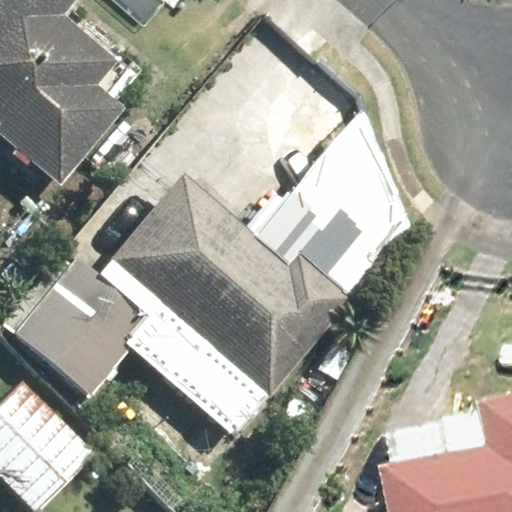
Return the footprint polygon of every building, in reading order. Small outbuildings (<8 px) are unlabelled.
[(0,0),(0,128),(62,181),(125,108),(92,80),(111,57),(57,11),(65,0),(0,0)] [(140,0),(120,0),(107,15),(148,50),(169,24),(140,0)] [(184,168),(108,253),(265,391),(340,306),(184,168)] [(82,269),(28,331),(87,381),(141,319),(82,269)] [(0,409),(0,474),(35,507),(91,448),(23,385),(0,409)] [(511,439),(422,451),(430,511),(511,511),(511,385),(509,385),(511,405),(511,439)]
